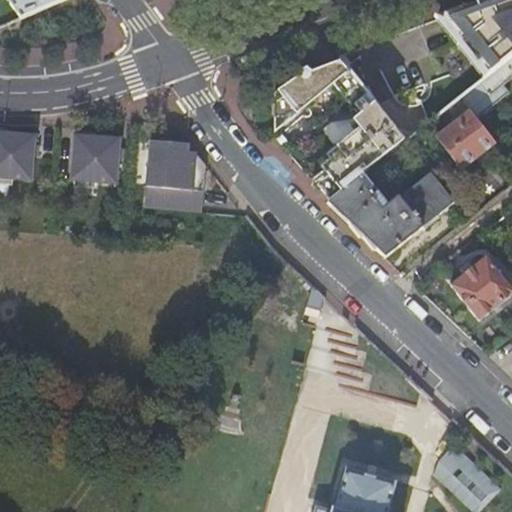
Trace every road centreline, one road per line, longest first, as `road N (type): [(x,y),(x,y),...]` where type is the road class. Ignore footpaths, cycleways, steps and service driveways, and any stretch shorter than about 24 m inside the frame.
road 1 (residential): [(511,421),(284,210),(171,62)]
road 2 (tertiary): [(171,62),(335,0)]
road 3 (tertiary): [(0,92),(81,89),(171,62)]
